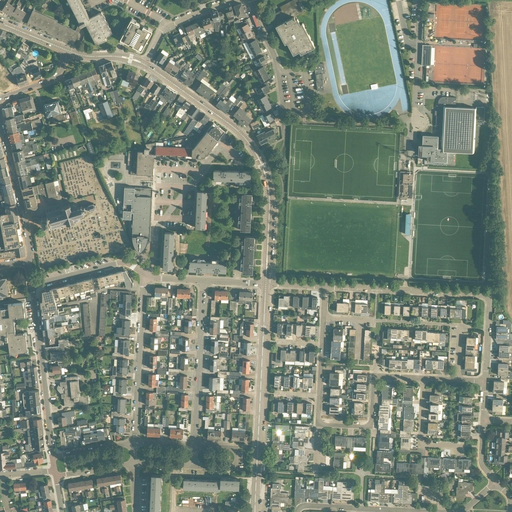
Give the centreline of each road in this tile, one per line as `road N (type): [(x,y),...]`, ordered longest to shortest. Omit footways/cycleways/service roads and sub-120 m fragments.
road 1 (tertiary): [(265,284),(269,206),(259,159),(236,130),(144,65)]
road 2 (residential): [(485,381),(487,296),(324,286)]
road 3 (tertiary): [(254,511),(265,284)]
road 4 (residential): [(457,380),(460,325),(323,317)]
road 5 (unclassified): [(145,274),(157,226),(222,144),(238,162)]
road 6 (residential): [(52,457),(32,283)]
road 7 (unclassified): [(133,443),(145,274)]
road 8 (unclassified): [(194,445),(202,280)]
road 9 (residential): [(317,425),(368,426),(376,376),(422,378)]
road 10 (residential): [(0,122),(27,233),(26,264)]
road 11 (residential): [(415,121),(420,0)]
